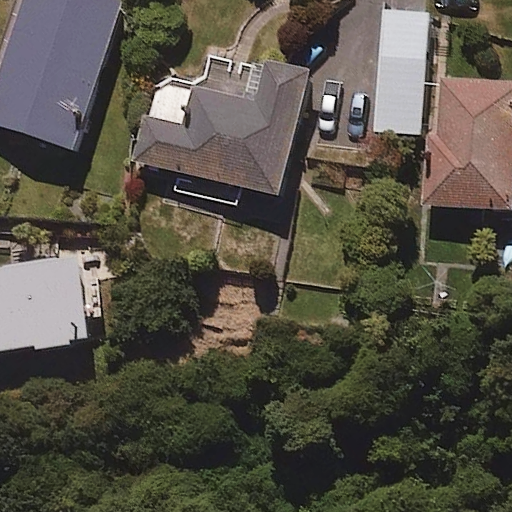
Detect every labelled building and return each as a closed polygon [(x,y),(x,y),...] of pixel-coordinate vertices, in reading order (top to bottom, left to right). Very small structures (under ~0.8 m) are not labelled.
[(131,2),(123,0),(25,0),(0,75),(0,124),(80,152),(131,2)] [(432,11),(385,8),(379,127),(426,130),(432,11)] [(210,76),(197,84),(177,78),(149,91),(135,158),(188,169),(183,189),(241,202),(245,182),(287,190),(313,67),(271,58),(269,68),(214,56),(210,76)] [(511,79),(445,77),(443,130),(431,129),(428,199),(511,203),(511,79)] [(0,351),(94,338),(82,256),(0,267),(0,351)]
